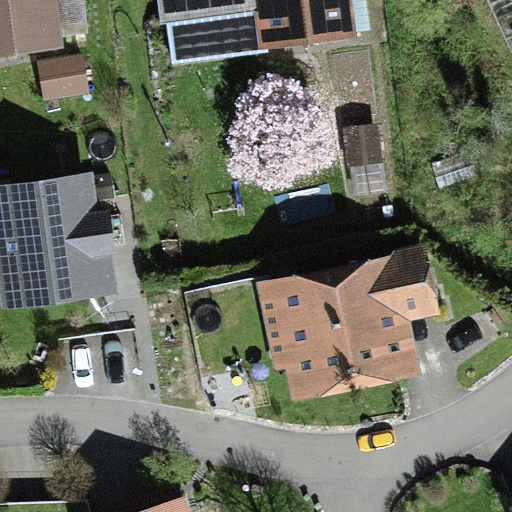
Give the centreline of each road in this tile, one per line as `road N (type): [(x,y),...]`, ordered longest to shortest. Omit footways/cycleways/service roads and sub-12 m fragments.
road 1 (residential): [(352,463),(303,463),(136,429),(0,425)]
road 2 (residential): [(511,398),(438,440),(352,463)]
road 3 (track): [(157,282),(166,434)]
